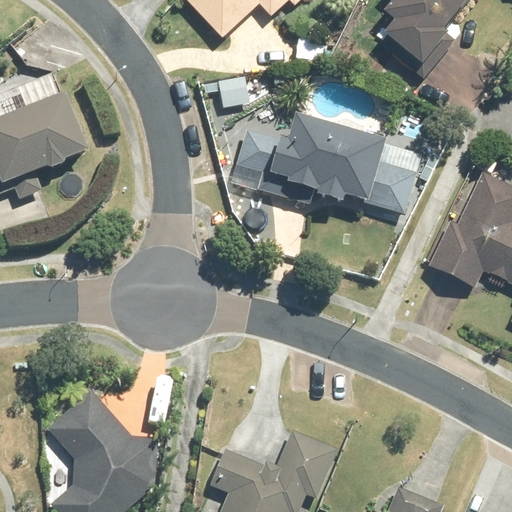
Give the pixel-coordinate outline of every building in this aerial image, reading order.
[(189,0),(187,3),(225,44),(262,10),(275,24),(294,6),(299,12),(310,0),(189,0)] [(399,0),(405,5),(390,22),(402,32),(391,44),(429,77),(458,43),(450,37),(473,10),(469,7),(475,0),(399,0)] [(330,45),(298,43),(296,67),(328,70),(330,45)] [(0,131),(0,200),(17,194),(22,205),(46,196),(40,183),(53,178),(58,180),(69,175),(72,171),(94,162),(71,104),(0,131)] [(325,202),(323,207),(350,214),(352,206),(375,214),(392,151),(301,125),(294,151),(275,146),(262,194),(288,201),(292,188),(294,189),(293,194),(325,202)] [(483,159),(478,170),(495,177),(500,166),(483,159)] [(455,227),(434,272),(479,293),(487,276),(511,287),(511,188),(487,177),(462,231),(455,227)] [(95,396),(51,434),(78,465),(76,490),(53,511),(137,511),(158,494),(161,445),(136,443),(95,396)] [(231,499),(225,511),(305,511),(309,502),(320,506),(341,455),(296,436),(281,474),(269,470),(268,472),(228,456),(214,492),(231,499)] [(445,511),(403,494),(394,511),(445,511)]
